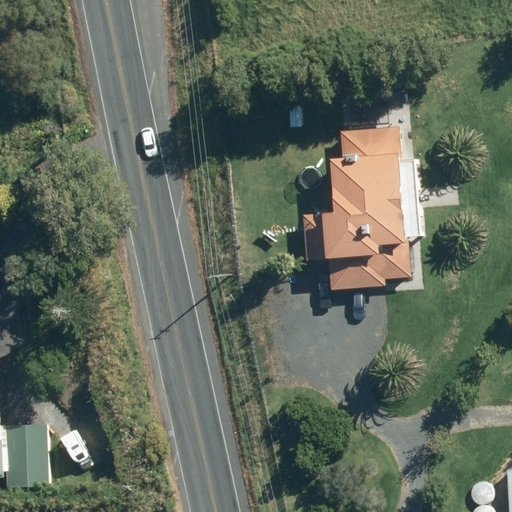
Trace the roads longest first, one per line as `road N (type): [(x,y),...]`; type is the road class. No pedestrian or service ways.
road 1 (secondary): [(209,511),(101,0)]
road 2 (track): [(406,511),(432,419),(511,269)]
road 3 (track): [(322,329),(338,374),(366,414),(406,435),(511,425)]
